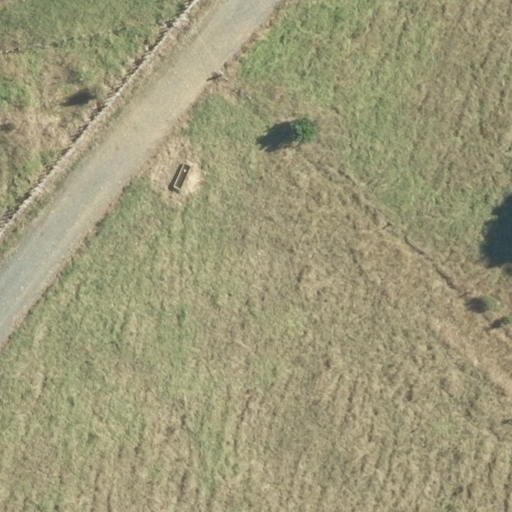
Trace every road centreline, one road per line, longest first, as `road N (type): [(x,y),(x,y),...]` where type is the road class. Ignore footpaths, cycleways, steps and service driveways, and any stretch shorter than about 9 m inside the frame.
road 1 (track): [(176,77),(0,337)]
road 2 (track): [(0,134),(176,77),(224,0)]
